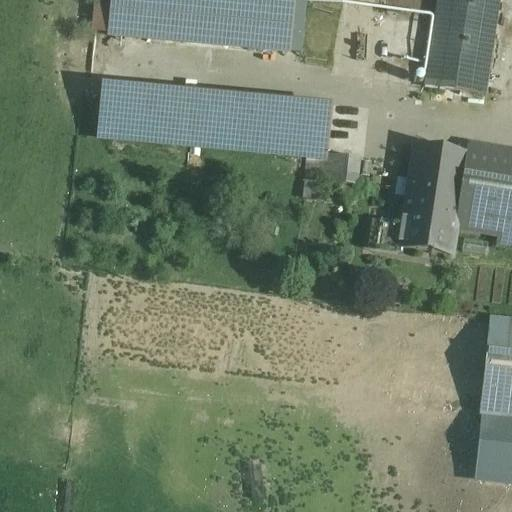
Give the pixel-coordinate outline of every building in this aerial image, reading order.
[(109,0),(107,40),(302,56),(306,0),(109,0)] [(499,0),(437,0),(424,88),(485,98),(499,0)] [(327,159),(332,109),(105,88),(100,138),(327,159)] [(466,155),(415,148),(405,215),(456,222),(466,155)] [(511,160),(467,153),(466,155),(456,222),(456,225),(498,232),(496,247),(511,250),(511,160)] [(329,157),(328,186),(360,187),(361,158),(329,157)] [(456,222),(405,215),(402,231),(399,250),(401,250),(451,258),(456,225),(456,222)] [(402,231),(373,227),(369,250),(400,255),(401,250),(399,250),(402,231)] [(493,322),(491,322),(480,419),(482,419),(483,418),(500,420),(510,325),(493,323),(493,322)] [(511,324),(511,325),(511,324),(511,323),(510,324),(500,420),(500,421),(502,421),(502,420),(511,421),(511,324)] [(253,465),(254,495),(264,495),(263,465),(253,465)]
